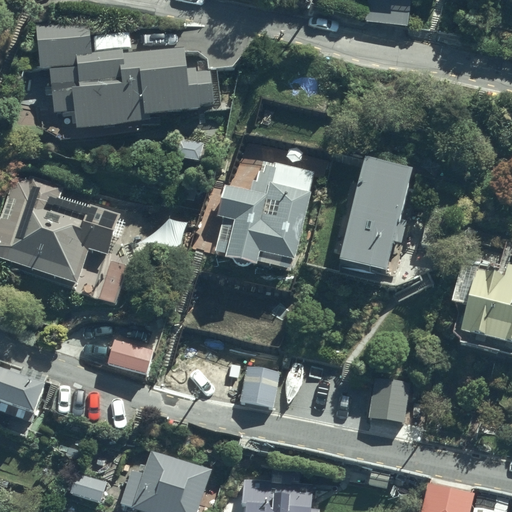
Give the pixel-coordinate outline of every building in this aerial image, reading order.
[(367,0),(366,21),(416,25),(417,0),(367,0)] [(92,20),(37,24),(42,67),(53,66),(58,112),(78,110),(80,129),(155,120),(154,111),(217,104),(213,68),(198,70),(198,66),(192,67),(189,45),(126,52),(125,49),(95,52),(92,20)] [(179,137),(175,156),(202,162),(206,143),(179,137)] [(254,189),(228,185),(221,214),(228,216),(220,252),(296,270),(314,192),(312,191),(316,171),(265,160),(261,178),(256,177),(254,189)] [(378,262),(396,265),(415,174),(390,168),(387,179),(390,179),(386,196),(372,193),(377,170),(332,162),(314,248),(319,249),(318,256),(331,259),(330,267),(367,274),(368,267),(376,268),(378,262)] [(66,185),(32,174),(5,258),(78,281),(89,248),(93,249),(97,236),(117,243),(126,214),(99,205),(95,219),(59,207),(66,185)] [(451,220),(429,215),(423,245),(445,250),(451,220)] [(482,267),(464,263),(455,301),(473,305),(466,330),(511,341),(511,265),(510,274),(500,272),(499,276),(481,271),(482,267)] [(151,351),(115,340),(108,365),(145,375),(151,351)] [(51,382),(0,363),(0,410),(32,422),(36,411),(40,412),(51,382)] [(281,373),(247,368),(241,403),(276,408),(281,373)] [(410,383),(376,377),(369,418),(404,423),(410,383)] [(200,511),(213,470),(152,452),(145,476),(130,472),(121,503),(150,511),(200,511)] [(273,478),(245,479),(244,511),(322,511),(322,505),(315,505),(315,483),(302,483),(302,468),(273,468),(273,478)] [(110,481),(77,472),(71,495),(103,504),(110,481)] [(479,490),(432,481),(425,511),(509,511),(511,501),(511,500),(478,493),(479,490)]
